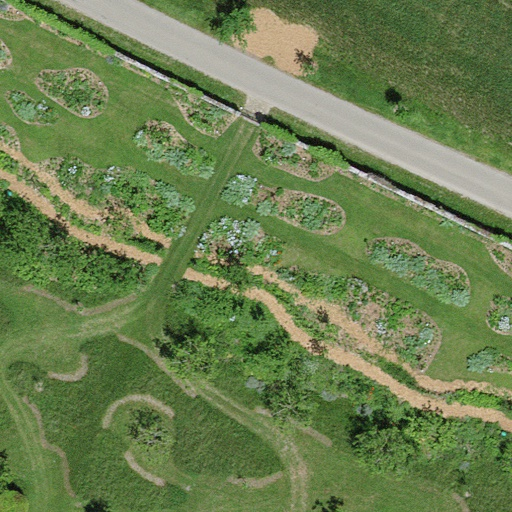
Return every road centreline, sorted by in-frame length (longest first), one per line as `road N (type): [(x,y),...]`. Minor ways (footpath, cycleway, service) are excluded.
road 1 (track): [(275,87),(42,511)]
road 2 (unclassified): [(511,194),(99,0)]
